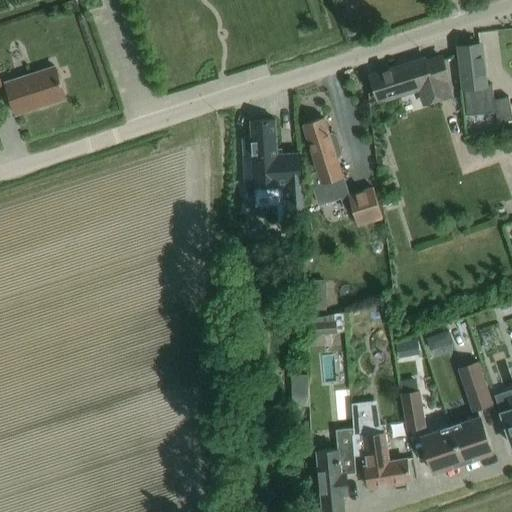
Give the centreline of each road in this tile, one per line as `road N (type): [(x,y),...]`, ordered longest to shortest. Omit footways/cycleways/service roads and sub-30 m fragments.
road 1 (residential): [(0,172),(511,7)]
road 2 (residential): [(363,511),(511,462)]
